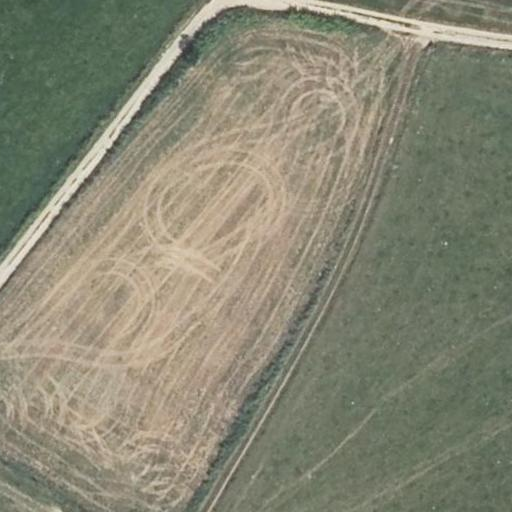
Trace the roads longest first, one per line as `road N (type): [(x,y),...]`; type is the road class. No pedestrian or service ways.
road 1 (track): [(432,32),(345,266),(292,376),(211,511)]
road 2 (track): [(0,278),(225,0)]
road 3 (track): [(272,0),(432,32)]
